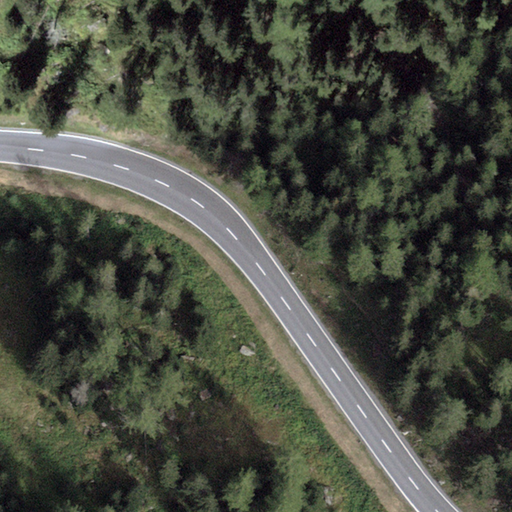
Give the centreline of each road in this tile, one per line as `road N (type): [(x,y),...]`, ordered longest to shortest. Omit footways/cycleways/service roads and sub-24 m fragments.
road 1 (primary): [(438,511),(221,222),(192,198),(123,167),(0,146)]
road 2 (track): [(511,282),(472,217),(415,84),(341,0)]
